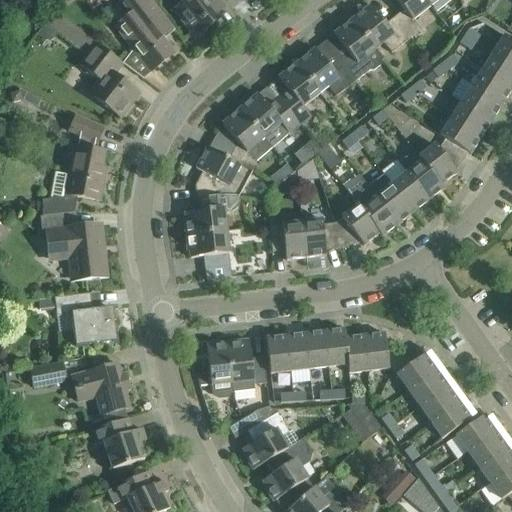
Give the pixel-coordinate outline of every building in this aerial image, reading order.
[(128,16),(114,27),(125,41),(133,51),(122,65),(141,80),(150,73),(174,54),(163,40),(156,32),(167,23),(155,7),(150,1),(149,0),(129,0),(120,7),(128,16)] [(224,8),(217,0),(185,0),(186,1),(173,11),(183,23),(195,38),(210,27),(206,22),(224,8)] [(394,0),(403,11),(394,18),(410,39),(420,31),(412,21),(430,7),(424,0),(394,0)] [(369,7),(351,21),(375,51),(383,44),(391,54),(410,39),(394,18),(385,26),(369,7)] [(95,45),(55,14),(46,26),(44,24),(36,36),(44,42),(50,42),(56,34),(87,56),(79,67),(99,82),(89,95),(120,119),(138,95),(113,76),(122,65),(95,45)] [(382,60),(375,51),(351,21),(333,36),(348,54),(339,62),(355,82),(369,71),(372,72),(379,67),(380,63),(382,60)] [(468,30),(463,38),(475,45),(479,37),(468,30)] [(511,42),(503,37),(493,54),(511,66),(511,42)] [(470,52),(475,45),(463,38),(459,45),(470,52)] [(336,97),(355,82),(339,62),(329,69),(314,50),(296,65),(319,94),(328,87),(336,97)] [(511,66),(493,54),(482,70),(511,89),(511,66)] [(441,64),(447,72),(457,64),(451,57),(441,64)] [(447,72),(441,64),(432,72),(437,80),(447,72)] [(302,108),(319,94),(296,65),(278,79),(292,98),(282,106),(299,126),(310,118),(302,108)] [(472,87),(501,106),(511,89),(482,70),(472,87)] [(409,89),(416,97),(425,90),(419,82),(409,89)] [(491,123),(501,106),(472,87),(461,103),(491,123)] [(406,105),(416,97),(409,89),(399,97),(406,105)] [(18,92),(8,94),(11,104),(21,101),(18,92)] [(257,96),(239,111),(272,149),(289,134),(299,126),(282,106),(272,114),(257,96)] [(480,139),(491,123),(461,103),(450,120),(480,139)] [(272,149),(239,111),(221,126),(237,145),(228,160),(251,173),(256,164),(255,163),(263,157),(272,149)] [(371,119),(377,127),(387,120),(381,112),(371,119)] [(41,218),(65,215),(73,214),(77,198),(99,202),(104,178),(100,178),(105,153),(93,151),(94,144),(96,144),(103,130),(85,121),(75,117),(69,132),(79,136),(77,148),(73,147),(68,177),(71,177),(68,196),(77,198),(41,202),(42,212),(40,212),(41,218)] [(470,156),(480,139),(450,120),(440,136),(445,140),(467,154),(470,156)] [(361,128),(351,135),(357,143),(367,136),(361,128)] [(347,151),(357,143),(351,135),(341,143),(347,151)] [(435,146),(419,158),(441,186),(456,174),(455,172),(467,154),(445,140),(438,150),(435,146)] [(311,141),(302,149),(311,159),(320,152),(311,141)] [(317,155),(322,163),(333,155),(327,147),(317,155)] [(195,187),(196,200),(221,197),(222,198),(237,198),(251,173),(228,160),(206,149),(195,170),(202,174),(195,187)] [(413,151),(398,163),(406,174),(428,202),(443,190),(441,186),(419,158),(413,151)] [(281,170),(281,176),(284,181),(285,180),(292,175),(286,167),(281,170)] [(292,175),(285,180),(292,189),(298,189),(296,172),(292,175)] [(428,202),(406,174),(391,186),(413,214),(428,202)] [(382,175),(367,187),(397,226),(413,214),(391,186),(382,175)] [(381,238),(397,226),(367,187),(351,200),(357,207),(379,235),(381,238)] [(221,197),(196,200),(197,212),(184,214),(185,220),(183,220),(185,237),(226,232),(223,215),(228,214),(233,212),(237,209),(239,203),(238,199),(237,198),(222,198),(221,197)] [(357,207),(334,225),(336,250),(341,250),(360,243),(363,247),(379,235),(357,207)] [(67,230),(65,215),(41,218),(40,218),(42,235),(47,234),(50,258),(69,256),(72,281),(105,277),(100,227),(67,230)] [(322,221),(302,223),(305,259),(325,257),(325,252),(336,250),(334,225),(322,226),(322,221)] [(285,261),(305,259),(302,223),(269,227),(269,233),(272,253),(284,252),(285,261)] [(226,232),(185,237),(187,253),(189,253),(190,259),(203,258),(205,271),(206,282),(231,279),(228,255),(226,232)] [(54,298),(37,300),(39,314),(55,312),(56,318),(71,316),(73,332),(75,348),(96,345),(116,343),(112,310),(100,311),(91,312),(89,295),(69,297),(54,298)] [(348,366),(345,339),(344,331),(325,333),(329,368),(348,366)] [(325,333),(305,335),(309,371),(329,368),(325,333)] [(289,373),(309,371),(305,335),(285,337),(289,373)] [(388,370),(392,373),(399,357),(386,350),(384,335),(365,337),(369,373),(388,370)] [(270,375),(289,373),(285,337),(265,340),(268,360),(270,375)] [(345,339),(348,366),(349,375),(369,373),(365,337),(345,339)] [(248,342),(227,344),(233,394),(253,392),(252,386),(266,385),(263,358),(250,360),(248,342)] [(209,374),(196,375),(199,387),(210,386),(211,395),(219,400),(228,399),(232,394),(233,394),(227,344),(206,347),(209,374)] [(413,364),(399,357),(392,373),(396,376),(407,392),(436,371),(425,355),(413,364)] [(65,383),(62,365),(29,371),(33,389),(65,383)] [(129,409),(117,365),(88,373),(89,373),(71,378),(78,403),(95,399),(100,417),(129,409)] [(407,392),(419,408),(448,387),(436,371),(407,392)] [(419,408),(431,424),(460,403),(448,387),(419,408)] [(319,402),(334,401),(334,391),(318,392),(319,402)] [(334,391),(334,401),(350,400),(349,391),(334,391)] [(292,394),(292,404),(305,403),(304,393),(292,394)] [(292,404),(292,394),(279,395),(280,404),(292,404)] [(364,405),(363,395),(351,396),(352,406),(364,405)] [(460,403),(431,424),(442,440),(471,419),(460,403)] [(371,437),(380,430),(363,407),(351,407),(352,412),(371,437)] [(228,430),(234,440),(247,432),(261,423),(255,413),(228,430)] [(252,471),(265,463),(295,445),(277,415),(261,423),(247,432),(253,443),(242,450),(245,456),(244,457),(252,471)] [(388,430),(396,425),(388,415),(381,420),(388,430)] [(455,437),(466,453),(495,432),(484,416),(455,437)] [(131,433),(127,420),(91,432),(96,446),(103,444),(112,470),(144,460),(137,438),(143,436),(141,430),(131,433)] [(403,435),(396,425),(388,430),(395,441),(403,435)] [(507,448),(495,432),(466,453),(478,469),(507,448)] [(303,440),(295,445),(265,463),(273,475),(262,482),(265,488),(264,489),(273,503),(290,492),(297,503),(313,489),(307,481),(300,469),(307,464),(311,453),(303,440)] [(418,457),(411,446),(404,451),(411,462),(418,457)] [(478,469),(489,485),(511,468),(511,455),(507,448),(478,469)] [(425,482),(433,477),(422,461),(414,467),(425,482)] [(511,493),(511,468),(489,485),(501,501),(507,497),(511,493)] [(123,472),(103,478),(106,487),(126,481),(123,472)] [(405,472),(393,485),(403,494),(415,481),(405,472)] [(113,489),(106,493),(112,506),(120,503),(127,499),(132,511),(165,511),(170,510),(162,495),(168,492),(162,481),(153,485),(147,473),(129,481),(113,489)] [(433,477),(425,482),(437,498),(448,492),(455,487),(451,483),(445,488),(443,485),(440,487),(433,477)] [(342,511),(343,511),(328,493),(322,499),(313,489),(297,503),(286,511),(342,511)] [(413,489),(400,506),(407,511),(417,511),(427,500),(413,489)] [(448,492),(437,498),(446,511),(451,511),(456,509),(448,499),(452,497),(448,492)]
